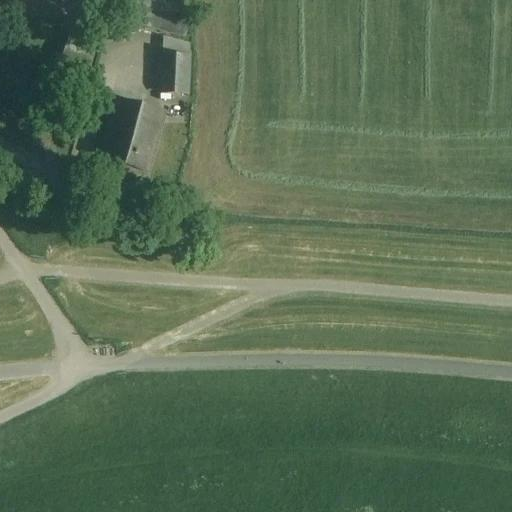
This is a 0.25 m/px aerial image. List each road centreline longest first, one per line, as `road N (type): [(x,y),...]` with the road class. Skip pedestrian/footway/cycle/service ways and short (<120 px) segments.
road 1 (track): [(0,278),(24,271),(307,284),(511,303)]
road 2 (track): [(307,284),(249,300),(115,364)]
road 3 (track): [(89,367),(0,232)]
